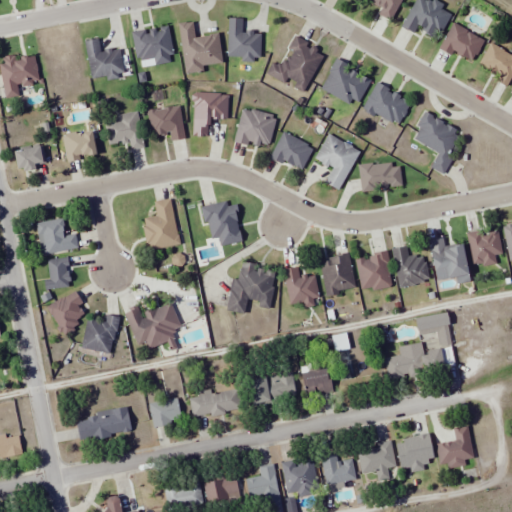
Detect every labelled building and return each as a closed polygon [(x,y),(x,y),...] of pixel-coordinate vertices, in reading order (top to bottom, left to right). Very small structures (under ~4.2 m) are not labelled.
[(428,0),(415,0),(400,26),(414,35),(418,28),(436,39),(451,14),(428,0)] [(227,59),(259,59),(260,33),(241,33),(241,18),(228,18),(227,59)] [(179,24),(185,74),(203,72),(203,65),(222,63),(218,34),(195,37),(193,22),(179,24)] [(483,38),(451,24),(440,50),(472,63),(483,38)] [(168,25),(131,31),(136,61),(173,55),(168,25)] [(101,52),(98,38),(84,41),(91,80),(124,74),(119,49),(101,52)] [(266,74),(288,86),(303,94),(324,53),(296,38),(280,67),(272,62),(266,74)] [(508,85),(511,79),(511,56),(492,43),(477,64),(508,85)] [(0,73),(5,98),(19,95),(17,87),(39,82),(33,54),(0,60),(0,73)] [(321,92),(358,106),(370,76),(332,62),(321,92)] [(362,109),(396,127),(410,102),(376,83),(362,109)] [(192,137),(208,137),(208,119),(227,119),(227,94),(193,93),(192,137)] [(169,133),(171,141),(184,139),(179,106),(147,110),(150,136),(169,133)] [(241,109),(234,141),(268,149),(275,116),(241,109)] [(452,158),(447,155),(460,133),(424,112),(410,138),(437,153),(429,168),(442,175),(452,158)] [(107,144),(128,141),(129,150),(143,148),(137,113),(103,119),(107,144)] [(98,156),(94,131),(62,135),(66,161),(98,156)] [(301,173),(313,147),(282,132),(270,158),(301,173)] [(324,184),(340,191),(358,149),(326,135),(315,161),(331,168),(324,184)] [(46,165),(42,146),(15,151),(19,170),(46,165)] [(399,162),(358,166),(360,191),(401,187),(399,162)] [(143,219),(147,250),(178,246),(172,200),(154,202),(156,217),(143,219)] [(235,206),(228,208),(227,202),(202,207),(209,240),(218,238),(220,246),(242,242),(235,206)] [(41,255),(77,248),(75,234),(65,236),(62,219),(36,224),(41,255)] [(511,225),(502,228),(511,267),(511,266),(511,225)] [(498,231),(469,232),(470,266),(500,265),(498,231)] [(464,245),(445,248),(443,238),(430,240),(436,280),(455,278),(455,284),(470,282),(464,245)] [(399,288),(428,282),(423,255),(409,258),(406,246),(391,249),(399,288)] [(391,287),(386,253),(356,257),(360,291),(391,287)] [(355,290),(347,255),(318,261),(326,296),(355,290)] [(71,287),(67,258),(46,261),(49,279),(43,280),(45,290),(71,287)] [(227,311),(245,314),(246,301),(258,302),(257,306),(270,307),(274,269),(240,265),(238,281),(231,280),(227,311)] [(288,306),(317,303),(314,276),(300,277),(299,268),(284,269),(288,306)] [(46,308),(61,332),(89,315),(74,291),(46,308)] [(157,310),(141,316),(138,308),(124,313),(136,345),(152,339),(153,343),(168,338),(157,310)] [(81,349),(110,355),(118,318),(105,315),(104,322),(87,318),(81,349)] [(387,380),(446,371),(442,349),(422,353),(420,343),(398,347),(400,356),(384,358),(387,380)] [(302,374),(307,395),(333,390),(328,368),(302,374)] [(254,405),(296,398),(291,373),(250,380),(254,405)] [(189,398),(192,418),(241,410),(237,389),(189,398)] [(181,423),(176,399),(148,404),(152,429),(181,423)] [(76,417),(79,441),(131,434),(127,410),(76,417)] [(455,441),(436,444),(439,465),(473,459),(467,426),(452,428),(455,441)] [(0,437),(0,457),(21,455),(19,435),(0,437)] [(400,471),(423,468),(422,466),(434,464),(430,435),(396,440),(400,471)] [(361,474),(375,471),(377,481),(389,479),(387,469),(394,468),(390,443),(356,449),(361,474)] [(337,461),(335,452),(320,455),(327,488),(356,482),(351,458),(337,461)] [(312,458),(294,461),(281,463),(287,498),(318,493),(312,458)] [(245,479),(249,501),(266,498),(268,508),(279,507),(272,465),(258,467),(259,477),(245,479)] [(239,500),(235,476),(203,482),(207,506),(239,500)] [(163,486),(167,511),(168,511),(202,505),(196,479),(163,486)] [(138,511),(133,511),(120,511),(118,497),(106,499),(108,511),(138,511)]
